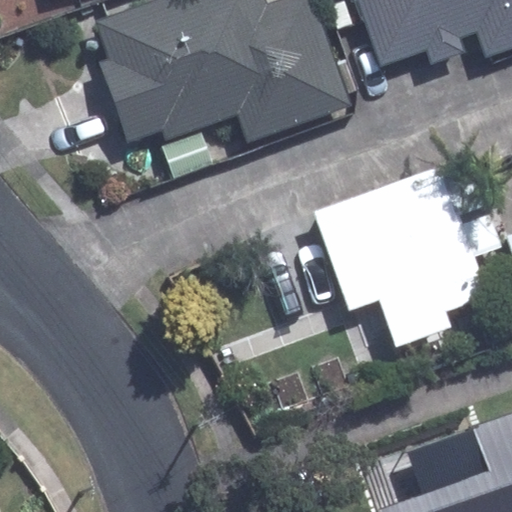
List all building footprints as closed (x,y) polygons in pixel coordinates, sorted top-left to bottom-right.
[(138,0),(87,18),(101,58),(93,59),(121,135),(153,124),(155,133),(227,109),(238,136),(341,99),(306,0),(138,0)] [(330,0),(323,3),(332,26),(346,21),(338,0),(330,0)] [(511,0),(351,0),(372,60),(418,44),(423,58),(454,47),(450,33),(469,26),(477,50),(511,37),(511,0)] [(194,129),(154,143),(164,173),(204,161),(194,129)] [(431,163),(304,205),(337,304),(367,294),(383,340),(439,322),(433,305),(474,291),(431,163)] [(511,227),(499,232),(511,270),(511,227)] [(511,511),(511,408),(464,425),(467,432),(410,451),(426,496),(380,511),(511,511)]
